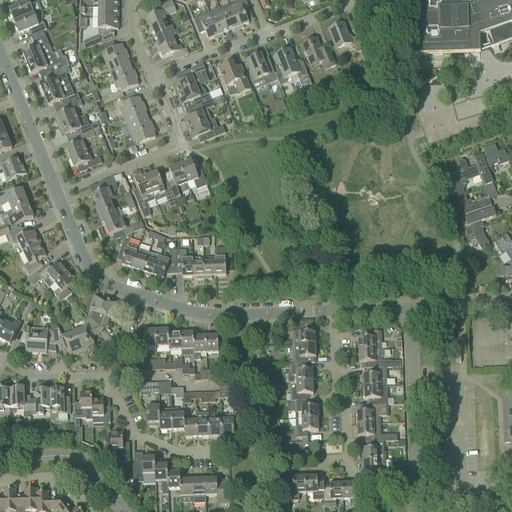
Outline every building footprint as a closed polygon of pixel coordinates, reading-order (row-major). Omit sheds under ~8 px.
[(42,12),(37,0),(34,1),(33,0),(15,0),(16,0),(19,6),(9,11),(10,14),(9,16),(10,19),(12,19),(14,23),(42,12)] [(93,0),(93,5),(99,5),(99,8),(118,9),(118,0),(93,0)] [(249,24),(245,15),(250,13),(245,0),(238,0),(239,2),(229,6),(229,7),(239,30),(244,29),(243,27),(249,24)] [(262,0),(259,1),(263,10),(269,7),(266,0),(262,0)] [(511,0),(408,0),(411,57),(480,54),(480,36),(489,33),(494,48),(511,41),(511,0)] [(147,25),(149,30),(166,23),(164,18),(176,13),(174,9),(172,2),(155,9),(157,15),(146,19),(149,25),(147,25)] [(239,30),(229,7),(219,11),(221,14),(228,33),(234,31),(235,32),(239,30)] [(99,8),(98,19),(118,20),(118,9),(99,8)] [(47,31),(44,24),(41,23),(44,17),(42,12),(14,23),(15,26),(15,29),(16,31),(17,32),(18,32),(19,35),(29,31),(31,37),(31,38),(44,32),(47,31)] [(223,35),(228,33),(221,14),(216,15),(218,19),(212,21),(219,39),(224,37),(223,35)] [(207,23),(205,20),(204,16),(193,20),(195,26),(199,35),(205,33),(208,41),(214,39),(215,41),(219,39),(212,21),(207,23)] [(118,31),(118,20),(98,19),(98,31),(118,31)] [(75,20),(66,24),(70,34),(76,32),(75,21),(75,20)] [(169,28),(167,24),(166,23),(149,30),(150,35),(152,34),(155,39),(174,31),(172,27),(169,28)] [(355,55),(363,52),(358,37),(350,40),(343,24),(328,31),(332,40),(336,51),(347,47),(350,52),(353,51),(355,55)] [(155,45),(157,50),(174,43),(172,37),(175,36),(174,31),(155,39),(157,45),(155,45)] [(46,38),(33,43),(35,49),(23,54),(27,65),(53,55),(46,38)] [(86,51),(101,44),(98,38),(81,45),(80,52),(86,50),(86,51)] [(324,53),(322,53),(317,40),(302,46),(306,55),(311,68),(322,64),(325,71),(336,67),(334,62),(330,52),(324,55),(324,53)] [(177,48),(174,43),(157,50),(159,55),(160,54),(163,60),(172,56),(174,61),(188,56),(186,50),(182,51),(180,47),(177,48)] [(106,65),(126,56),(122,46),(112,50),(106,53),(107,56),(103,58),(106,65)] [(311,83),(303,64),(296,66),(290,51),(283,54),(282,52),(276,54),(277,56),(274,57),(280,72),(275,75),(278,82),(280,88),(298,80),(304,94),(314,90),(311,83)] [(50,75),(63,70),(57,54),(53,55),(27,65),(31,76),(48,69),(50,75)] [(130,66),(126,56),(106,65),(110,75),(130,66)] [(278,82),(275,75),(272,68),(266,70),(261,56),(246,62),(252,76),(249,77),(253,86),(264,81),(272,84),(273,84),(278,82)] [(239,96),(251,91),(245,76),(239,79),(233,63),(218,69),(226,88),(234,85),(239,96)] [(173,85),(178,96),(196,88),(201,86),(200,79),(199,75),(206,72),(203,65),(186,73),(188,79),(173,85)] [(134,76),(130,66),(110,75),(114,84),(134,76)] [(60,83),(68,80),(64,70),(50,75),(53,80),(40,86),(44,96),(62,89),(60,83)] [(138,87),(134,76),(114,84),(117,91),(121,90),(122,93),(129,90),(138,87)] [(96,92),(92,83),(88,84),(92,94),(96,92)] [(201,86),(196,88),(178,96),(182,106),(193,101),(196,108),(212,101),(209,94),(207,96),(205,92),(201,87),(201,86)] [(80,101),(78,95),(75,97),(72,92),(65,95),(62,89),(44,96),(49,107),(65,100),(67,106),(80,101)] [(100,102),(96,92),(92,94),(96,104),(100,102)] [(123,117),(143,109),(139,99),(130,102),(123,105),(124,109),(120,111),(123,117)] [(58,128),(79,120),(75,110),(82,106),(80,101),(67,106),(70,112),(57,117),(57,118),(54,119),(58,128)] [(188,130),(206,123),(202,113),(215,108),(212,101),(196,108),(198,114),(183,120),(188,130)] [(147,119),(143,109),(123,117),(127,127),(147,119)] [(109,123),(106,116),(105,114),(101,115),(105,125),(109,123)] [(151,129),(147,119),(127,127),(131,137),(151,129)] [(93,132),(91,127),(83,130),(79,120),(58,128),(62,137),(65,136),(65,137),(78,131),(80,137),(93,132)] [(225,134),(223,128),(218,130),(214,120),(206,123),(188,130),(192,141),(207,135),(209,141),(225,134)] [(135,147),(155,139),(151,129),(131,137),(135,147)] [(70,160),(88,152),(84,143),(95,138),(93,132),(80,137),(82,143),(66,150),(70,160)] [(12,150),(6,137),(0,139),(0,154),(2,154),(12,150)] [(474,159),(485,187),(493,184),(487,168),(489,167),(490,169),(493,168),(492,166),(498,164),(499,167),(508,164),(511,173),(511,172),(504,151),(497,154),(495,146),(483,150),(486,158),(483,159),(482,156),(474,159)] [(88,152),(70,160),(74,169),(87,164),(89,170),(102,165),(100,159),(92,162),(88,152)] [(484,188),(485,187),(474,159),(474,160),(476,167),(468,170),(466,165),(466,164),(465,163),(464,162),(463,162),(462,161),(461,161),(460,162),(459,162),(458,162),(458,163),(457,164),(457,165),(456,165),(456,166),(456,167),(457,168),(458,172),(447,176),(454,194),(460,210),(462,217),(479,211),(477,205),(469,207),(463,191),(466,186),(465,183),(480,177),(484,188)] [(7,183),(17,179),(26,175),(23,167),(21,168),(18,160),(0,167),(7,183)] [(184,164),(180,166),(190,191),(196,189),(197,191),(207,187),(200,169),(200,170),(201,172),(196,174),(191,162),(187,163),(187,162),(184,163),(184,164)] [(190,192),(190,191),(180,166),(169,170),(173,182),(168,185),(172,194),(174,201),(180,198),(177,189),(180,188),(183,195),(185,196),(189,195),(190,192)] [(166,196),(161,183),(157,174),(146,178),(155,201),(156,202),(156,203),(166,199),(166,197),(166,196)] [(155,201),(146,178),(145,175),(134,180),(144,205),(139,207),(144,220),(151,218),(150,216),(147,205),(156,202),(155,201)] [(115,200),(112,194),(114,193),(117,187),(113,178),(98,184),(102,193),(92,196),(97,207),(110,201),(110,202),(115,200)] [(12,211),(28,205),(22,191),(0,200),(0,203),(1,207),(9,204),(12,211)] [(174,201),(172,194),(166,196),(166,197),(166,199),(170,209),(177,206),(174,201)] [(96,211),(99,218),(114,212),(110,202),(110,201),(97,207),(98,210),(96,211)] [(28,207),(28,205),(12,211),(8,213),(11,220),(7,221),(10,228),(24,223),(33,219),(31,214),(31,213),(30,211),(29,211),(28,207)] [(482,252),(490,247),(484,237),(482,229),(484,229),(482,225),(480,226),(480,223),(496,218),(493,209),(465,219),(468,227),(471,227),(471,229),(466,231),(468,237),(473,235),(475,242),(482,252)] [(104,224),(105,228),(118,222),(114,212),(99,218),(101,225),(104,224)] [(123,220),(118,222),(105,228),(109,237),(122,232),(124,238),(132,235),(142,231),(143,228),(142,224),(127,230),(123,220)] [(0,238),(10,235),(6,227),(0,229),(0,238)] [(38,240),(33,232),(28,235),(25,229),(10,235),(7,236),(12,246),(16,246),(19,245),(23,253),(40,245),(40,244),(38,240)] [(121,267),(132,270),(136,257),(139,250),(140,248),(129,244),(132,235),(124,238),(120,252),(126,254),(121,267)] [(511,278),(511,243),(507,236),(494,244),(502,257),(506,254),(511,262),(510,268),(505,268),(502,267),(499,270),(498,278),(504,278),(504,277),(511,278)] [(46,257),(40,245),(23,253),(28,264),(22,269),(29,278),(42,267),(38,261),(46,257)] [(214,250),(214,258),(214,259),(215,264),(216,278),(226,277),(226,263),(232,263),(232,249),(214,250)] [(150,253),(139,250),(136,257),(132,270),(135,271),(135,274),(142,276),(149,254),(150,253)] [(176,265),(175,251),(169,252),(169,262),(159,259),(157,264),(158,264),(153,277),(163,280),(168,265),(176,265)] [(182,251),(175,251),(176,265),(182,265),(182,279),(193,278),(193,264),(193,259),(187,259),(186,252),(182,253),(182,251)] [(153,277),(158,264),(157,264),(159,259),(159,257),(149,254),(142,276),(149,278),(149,276),(153,277)] [(204,264),(198,264),(198,259),(193,259),(193,264),(193,278),(197,278),(197,281),(205,280),(204,264)] [(204,264),(205,280),(212,280),(212,278),(216,278),(215,264),(214,259),(204,259),(204,264)] [(54,285),(69,273),(61,264),(51,271),(48,267),(49,266),(49,265),(37,275),(45,284),(49,289),(54,285)] [(69,273),(54,285),(59,290),(53,294),(60,303),(72,294),(70,295),(67,291),(76,283),(69,273)] [(0,305),(5,295),(8,297),(11,292),(3,287),(0,292),(0,305)] [(94,297),(91,307),(89,312),(90,313),(88,318),(103,330),(107,326),(109,319),(113,320),(118,306),(110,304),(108,303),(109,302),(94,297)] [(28,324),(33,310),(35,305),(30,303),(22,321),(28,324)] [(99,335),(103,330),(88,318),(83,320),(86,329),(75,334),(82,353),(95,348),(91,338),(99,335)] [(0,340),(10,346),(21,325),(15,322),(13,327),(6,323),(5,324),(0,334),(0,340)] [(293,347),(299,347),(315,346),(315,334),(304,334),(304,322),(292,323),(293,333),(293,338),(293,347)] [(58,327),(53,329),(55,346),(61,346),(64,344),(69,358),(82,353),(75,334),(62,339),(58,327)] [(156,329),(157,349),(169,348),(169,352),(169,331),(168,331),(168,328),(167,328),(167,329),(164,330),(164,328),(156,329)] [(43,337),(29,336),(24,333),(19,343),(26,344),(25,353),(47,355),(47,346),(55,346),(53,329),(43,329),(43,337)] [(139,359),(145,359),(145,349),(157,349),(156,329),(156,330),(152,330),(152,329),(145,329),(145,332),(144,332),(144,345),(138,345),(139,359)] [(169,352),(182,352),(181,335),(169,335),(169,331),(169,352)] [(358,340),(359,352),(375,351),(381,351),(381,344),(381,333),(361,333),(361,334),(365,334),(365,339),(358,340)] [(194,351),(193,334),(181,335),(182,352),(194,351)] [(193,334),(194,351),(194,362),(200,361),(200,355),(206,355),(205,338),(194,338),(193,334)] [(218,337),(205,338),(206,355),(219,354),(218,337)] [(315,346),(299,347),(293,347),(293,354),(293,365),(301,366),(305,365),(305,359),(316,359),(315,346)] [(382,370),(382,358),(384,358),(384,351),(381,351),(375,351),(359,352),(359,365),(366,364),(366,370),(371,370),(374,370),(382,370)] [(290,384),(296,384),(313,383),(312,371),(301,371),(301,366),(293,365),(289,366),(290,377),(290,384)] [(182,377),(195,376),(195,370),(189,370),(189,366),(182,366),(182,377)] [(386,369),(382,370),(374,370),(371,370),(371,376),(364,376),(364,389),(387,388),(386,381),(387,381),(386,369)] [(313,396),(313,383),(296,384),(297,391),(290,391),(291,403),(295,403),(306,402),(306,396),(313,396)] [(142,385),(140,385),(140,391),(146,391),(152,391),(152,395),(158,394),(158,384),(151,385),(151,384),(146,384),(142,385)] [(165,384),(158,384),(158,394),(161,397),(171,396),(171,390),(171,384),(165,384)] [(219,387),(220,394),(220,400),(232,400),(232,386),(219,387)] [(387,388),(364,389),(365,401),(371,401),(371,407),(388,406),(387,388)] [(10,409),(10,391),(3,392),(3,390),(0,389),(0,413),(4,413),(4,410),(10,409)] [(30,402),(30,397),(24,398),(23,389),(17,389),(17,391),(10,391),(10,409),(17,409),(18,413),(24,413),(24,419),(31,419),(30,417),(30,413),(30,402)] [(70,415),(70,399),(69,399),(69,401),(65,401),(64,399),(64,391),(50,392),(50,412),(50,423),(53,423),(58,418),(58,416),(70,415)] [(511,489),(511,391),(502,392),(502,393),(503,419),(504,445),(510,445),(511,489)] [(43,416),(43,413),(50,412),(50,392),(36,392),(36,400),(35,402),(30,402),(30,413),(30,417),(43,416)] [(93,421),(92,401),(92,393),(80,393),(80,406),(75,407),(75,404),(74,404),(75,420),(86,420),(86,422),(93,421)] [(208,394),(208,404),(216,404),(215,400),(220,400),(220,394),(214,394),(208,394)] [(109,413),(104,413),(103,400),(92,401),(93,421),(93,425),(110,424),(110,411),(109,411),(109,413)] [(306,408),(306,402),(295,403),(295,421),(302,421),(318,420),(318,408),(306,408)] [(388,418),(388,406),(371,407),(368,407),(368,413),(357,413),(357,426),(374,425),(381,425),(381,418),(388,418)] [(160,432),(159,411),(159,408),(147,408),(147,425),(148,425),(148,428),(156,427),(156,425),(160,424),(160,432)] [(172,432),(172,415),(172,410),(159,411),(160,432),(172,432)] [(185,439),(184,415),(178,415),(178,410),(172,410),(172,415),(172,432),(184,431),(185,439)] [(197,439),(209,439),(209,422),(208,414),(196,414),(197,422),(197,439)] [(184,415),(185,439),(197,439),(197,422),(185,423),(184,415)] [(209,439),(222,438),(221,421),(221,415),(215,416),(215,422),(209,422),(209,439)] [(227,415),(221,415),(221,421),(222,438),(234,438),(234,421),(227,421),(227,415)] [(318,433),(318,420),(302,421),(295,421),(296,439),(308,439),(307,433),(318,433)] [(365,444),(373,444),(381,443),(385,443),(397,443),(397,436),(381,436),(381,425),(374,425),(357,426),(358,438),(365,438),(365,444)] [(123,447),(123,433),(111,434),(111,452),(118,452),(118,462),(120,463),(130,462),(129,444),(129,447),(123,447)] [(362,450),(363,463),(386,462),(385,443),(381,443),(373,444),(374,450),(362,450)] [(155,458),(142,459),(142,465),(133,466),(133,479),(143,478),(143,484),(155,483),(155,475),(155,466),(155,458)] [(386,480),(386,462),(363,463),(363,475),(375,475),(375,481),(386,480)] [(167,466),(155,466),(155,475),(155,483),(162,483),(162,496),(168,496),(168,491),(168,483),(168,474),(167,466)] [(180,474),(168,474),(168,483),(168,491),(180,490),(180,482),(180,474)] [(299,495),(305,494),(305,478),(293,479),(293,490),(287,490),(287,502),(299,501),(299,495)] [(317,478),(305,478),(305,494),(309,494),(312,494),(313,501),(324,500),(324,497),(324,489),(318,489),(317,478)] [(205,481),(205,497),(218,497),(218,505),(230,505),(229,486),(217,486),(217,480),(205,481)] [(192,481),(180,482),(180,490),(180,498),(193,498),(192,481)] [(205,497),(205,481),(192,481),(193,498),(194,505),(206,504),(206,497),(205,497)] [(330,497),(324,497),(324,500),(324,508),(336,508),(336,501),(343,501),(342,485),(330,485),(330,497)] [(355,485),(342,485),(343,501),(350,501),(350,507),(362,507),(361,495),(355,496),(355,485)] [(24,497),(16,497),(16,509),(24,509),(24,511),(26,511),(36,511),(36,494),(36,490),(24,491),(24,497)] [(15,511),(16,509),(16,497),(15,491),(3,491),(4,497),(0,497),(0,509),(4,509),(4,511),(15,511)] [(47,511),(48,511),(57,511),(63,499),(48,499),(48,493),(36,494),(36,511),(35,511),(47,511)] [(73,511),(63,499),(57,511),(80,511),(77,507),(73,511)]
